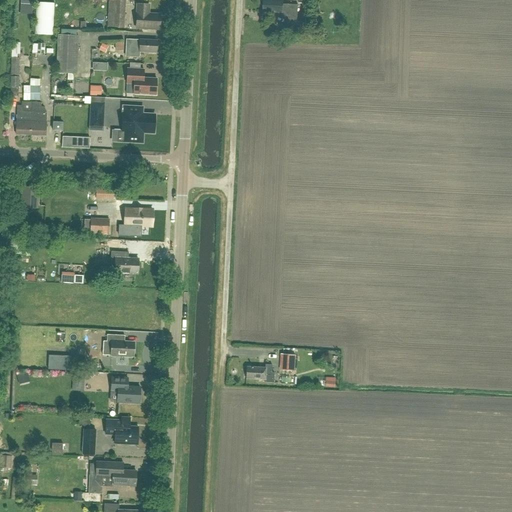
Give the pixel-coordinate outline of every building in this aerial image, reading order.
[(297,22),(298,5),(283,5),(284,1),(264,0),(264,13),(282,13),(282,17),(289,17),(289,22),(297,22)] [(53,35),(55,4),(36,3),(34,34),(53,35)] [(159,29),(160,15),(149,14),(149,5),(137,4),(136,26),(142,26),(142,28),(159,29)] [(107,27),(123,28),(124,14),(108,13),(107,27)] [(75,36),(75,31),(60,30),(60,35),(57,35),(55,73),(76,74),(78,36),(75,36)] [(140,40),(126,40),(126,57),(139,57),(140,55),(140,52),(157,53),(157,41),(140,40)] [(10,42),(9,56),(16,57),(18,43),(10,42)] [(102,44),(98,50),(105,53),(108,47),(102,44)] [(18,87),(18,58),(10,58),(10,87),(18,87)] [(89,70),(103,70),(103,62),(89,62),(89,70)] [(127,83),(126,93),(134,94),(156,95),(157,79),(144,78),(144,70),(127,69),(127,83)] [(32,100),(32,86),(23,86),(23,100),(32,100)] [(87,86),(87,95),(99,95),(99,86),(87,86)] [(30,135),(32,103),(21,102),(21,106),(17,106),(17,112),(17,121),(16,120),(16,134),(30,135)] [(32,103),(30,135),(46,136),(46,122),(47,113),(46,113),(44,107),(40,107),(41,103),(32,103)] [(103,127),(104,103),(89,103),(88,127),(103,127)] [(113,131),(113,141),(130,142),(142,143),(142,140),(143,132),(154,133),(155,115),(142,114),(142,108),(138,108),(123,107),(122,131),(113,131)] [(62,131),(62,123),(53,122),(53,131),(62,131)] [(62,137),(62,148),(83,149),(83,138),(62,137)] [(22,187),(21,203),(37,203),(38,188),(22,187)] [(109,199),(109,189),(91,189),(91,199),(109,199)] [(125,209),(124,226),(130,226),(130,237),(141,237),(141,226),(152,227),(152,210),(141,210),(141,209),(134,209),(133,209),(125,209)] [(108,234),(108,219),(90,219),(89,234),(108,234)] [(8,255),(30,256),(31,243),(8,241),(8,255)] [(137,274),(138,259),(128,258),(128,252),(111,252),(110,264),(115,264),(114,273),(137,274)] [(74,273),(61,273),(61,283),(73,284),(74,273)] [(134,342),(121,341),(121,335),(107,334),(107,341),(103,341),(102,355),(110,355),(133,356),(134,342)] [(293,371),(294,355),(280,354),(279,370),(293,371)] [(70,366),(70,356),(61,356),(61,366),(70,366)] [(271,373),(271,366),(265,365),(265,368),(246,367),(246,379),(264,380),(264,382),(273,383),(274,374),(271,373)] [(27,373),(16,376),(19,384),(30,382),(27,373)] [(83,391),(84,376),(72,375),(71,391),(83,391)] [(111,390),(110,402),(117,402),(139,403),(140,387),(127,387),(127,378),(112,377),(111,390)] [(82,417),(78,423),(86,429),(90,422),(82,417)] [(131,427),(131,418),(122,417),(122,421),(121,421),(106,420),(105,434),(115,434),(114,443),(137,444),(138,427),(131,427)] [(94,455),(95,436),(82,435),(81,455),(94,455)] [(62,455),(62,444),(51,443),(51,455),(62,455)] [(0,467),(10,469),(11,456),(0,455),(0,467)] [(135,486),(136,471),(119,470),(119,463),(96,462),(95,476),(96,476),(95,480),(100,485),(102,485),(113,486),(113,484),(135,486)]
